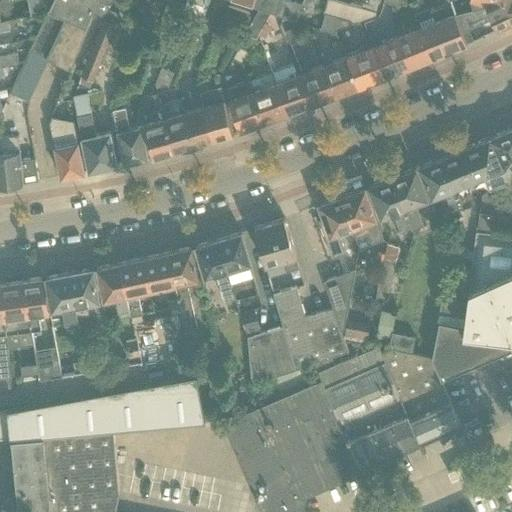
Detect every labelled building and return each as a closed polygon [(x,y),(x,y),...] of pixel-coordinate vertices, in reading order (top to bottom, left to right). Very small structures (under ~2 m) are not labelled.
[(54,0),(31,49),(46,57),(65,19),(88,28),(94,13),(99,0),(54,0)] [(52,0),(38,0),(40,10),(48,9),(52,0)] [(99,0),(94,13),(106,17),(112,0),(99,0)] [(189,0),(185,10),(202,17),(209,0),(189,0)] [(212,0),(209,0),(202,17),(215,23),(223,4),(212,0)] [(270,12),(275,13),(278,0),(253,0),(252,5),(252,6),(259,8),(270,12)] [(287,0),(278,0),(275,13),(297,21),(302,4),(287,0)] [(334,0),(328,0),(324,13),(356,22),(375,15),(375,12),(334,0)] [(379,0),(364,0),(362,7),(375,10),(378,0),(379,1),(379,0)] [(459,14),(455,15),(462,32),(492,19),(497,28),(511,21),(511,0),(495,0),(490,3),(489,2),(472,8),(473,10),(459,14)] [(435,18),(420,24),(433,57),(467,43),(462,32),(455,15),(455,14),(457,13),(452,1),(446,3),(438,6),(432,9),(435,18)] [(228,6),(222,17),(243,25),(250,12),(228,6)] [(259,8),(252,21),(262,27),(270,12),(259,8)] [(324,14),(320,29),(330,32),(335,17),(324,14)] [(335,17),(330,32),(348,25),(349,21),(335,17)] [(8,21),(0,22),(0,31),(10,30),(8,21)] [(103,21),(81,75),(93,80),(115,26),(103,21)] [(252,21),(245,34),(246,34),(256,39),(262,27),(252,21)] [(420,24),(397,34),(410,66),(433,57),(420,24)] [(295,27),(285,30),(290,43),(300,40),(295,27)] [(246,34),(239,47),(249,52),(257,40),(256,39),(246,34)] [(373,43),(370,45),(383,77),(386,76),(410,66),(397,34),(373,43)] [(155,40),(152,51),(161,54),(165,42),(155,39),(155,40)] [(370,45),(347,53),(348,55),(360,86),(383,77),(370,45)] [(239,47),(233,58),(243,63),(249,52),(239,47)] [(31,49),(10,92),(28,100),(49,58),(46,57),(31,49)] [(152,51),(148,61),(158,64),(161,54),(152,51)] [(17,53),(0,56),(0,67),(19,64),(17,53)] [(347,53),(325,62),(338,94),(360,86),(348,55),(347,53)] [(338,94),(325,62),(303,70),(315,103),(338,94)] [(292,66),(273,73),(287,113),(311,105),(315,103),(308,84),(303,70),(299,72),(295,73),(292,66)] [(249,82),(249,83),(264,122),(287,113),(273,73),(249,82)] [(163,81),(156,83),(159,92),(162,102),(175,150),(194,144),(184,109),(180,97),(169,100),(168,100),(163,81)] [(249,82),(227,89),(229,97),(229,98),(234,111),(240,130),(264,122),(249,83),(249,82)] [(219,86),(200,92),(204,103),(215,138),(233,133),(223,100),(219,86)] [(87,92),(73,95),(77,115),(80,128),(85,151),(89,170),(117,164),(113,145),(110,130),(96,133),(92,112),(87,92)] [(175,150),(162,102),(159,92),(141,98),(143,121),(142,121),(143,124),(144,123),(153,156),(175,150)] [(188,108),(184,109),(194,144),(215,138),(204,103),(195,106),(188,108)] [(148,158),(144,138),(141,125),(130,127),(125,107),(113,109),(116,121),(120,143),(124,163),(148,158)] [(52,117),(49,124),(52,136),(56,157),(60,176),(84,171),(80,152),(77,140),(73,120),(52,117)] [(500,170),(485,176),(489,190),(506,184),(511,198),(511,197),(511,124),(508,127),(485,136),(500,170)] [(19,134),(0,135),(0,185),(23,183),(23,182),(39,180),(35,158),(21,159),(19,134)] [(485,136),(463,146),(477,180),(500,170),(485,136)] [(463,146),(442,155),(463,206),(461,207),(461,208),(474,203),(467,184),(477,180),(463,146)] [(463,206),(442,155),(418,165),(432,198),(444,193),(452,212),(461,208),(461,207),(463,206)] [(415,167),(391,176),(411,227),(409,228),(410,228),(423,223),(416,204),(428,199),(415,167)] [(411,227),(391,176),(368,185),(381,217),(393,212),(401,232),(410,228),(409,228),(411,227)] [(364,187),(341,195),(352,226),(351,226),(352,228),(355,238),(369,233),(372,243),(383,239),(371,205),(364,187)] [(352,226),(341,195),(318,203),(324,218),(318,220),(332,257),(346,252),(339,233),(352,228),(351,226),(352,226)] [(452,212),(449,223),(457,225),(461,208),(452,212)] [(479,213),(477,228),(493,230),(495,215),(479,213)] [(253,227),(259,246),(265,266),(283,260),(286,272),(298,268),(284,218),(253,227)] [(511,234),(476,230),(463,326),(462,326),(461,334),(509,340),(511,346),(511,234)] [(251,264),(241,231),(218,238),(236,297),(236,298),(258,292),(249,265),(251,264)] [(218,238),(195,245),(201,264),(205,278),(216,275),(224,300),(236,297),(218,238)] [(386,243),(377,288),(389,291),(398,246),(386,243)] [(191,246),(168,251),(180,305),(192,303),(187,283),(199,280),(191,246)] [(168,251),(119,262),(131,316),(142,313),(138,292),(165,286),(170,307),(180,305),(168,251)] [(131,316),(119,262),(97,267),(101,286),(104,300),(116,298),(121,318),(131,316)] [(93,267),(69,272),(80,327),(91,324),(88,304),(100,301),(93,267)] [(356,268),(339,274),(343,284),(354,280),(356,268)] [(80,327),(69,272),(46,276),(49,296),(52,310),(64,308),(68,329),(80,327)] [(339,274),(323,281),(334,308),(344,334),(354,280),(343,284),(339,274)] [(42,277),(21,280),(30,330),(41,328),(41,327),(40,324),(38,313),(48,311),(45,296),(42,277)] [(0,296),(6,334),(30,330),(21,280),(0,282),(0,296)] [(296,287),(274,294),(283,325),(284,327),(297,368),(349,351),(344,334),(334,308),(305,316),(296,287)] [(11,376),(6,334),(0,296),(0,377),(10,376),(11,376)] [(253,309),(241,312),(246,328),(247,342),(249,342),(252,383),(297,368),(284,327),(283,325),(260,332),(253,309)] [(347,318),(344,335),(367,339),(371,323),(347,318)] [(461,334),(462,326),(438,321),(431,357),(440,378),(441,378),(511,346),(509,340),(461,334)] [(412,353),(415,338),(392,333),(389,348),(412,353)] [(137,339),(126,341),(129,357),(140,355),(137,339)] [(318,372),(321,378),(359,467),(419,441),(377,346),(318,372)] [(440,378),(431,357),(412,353),(389,348),(381,352),(378,346),(377,346),(419,441),(460,423),(441,378),(440,378)] [(57,347),(34,351),(35,357),(37,363),(39,373),(40,379),(51,377),(62,375),(60,368),(57,347)] [(95,347),(84,349),(87,365),(99,363),(95,347)] [(84,349),(72,351),(75,368),(87,365),(84,349)] [(32,364),(20,365),(21,375),(30,374),(39,373),(37,363),(32,364)] [(189,375),(161,380),(164,423),(205,419),(196,374),(189,375)] [(0,392),(11,392),(10,376),(0,377),(0,392)] [(321,378),(254,407),(292,496),(302,492),(359,467),(321,378)] [(161,380),(108,390),(111,429),(113,428),(164,423),(161,380)] [(108,390),(55,400),(57,433),(111,429),(108,390)] [(0,438),(10,438),(57,433),(55,400),(2,409),(0,409),(0,438)] [(292,496),(254,407),(240,413),(241,416),(223,423),(261,511),(297,511),(302,492),(292,496)] [(10,438),(19,511),(24,511),(114,511),(119,489),(113,428),(111,429),(57,433),(10,438)]
